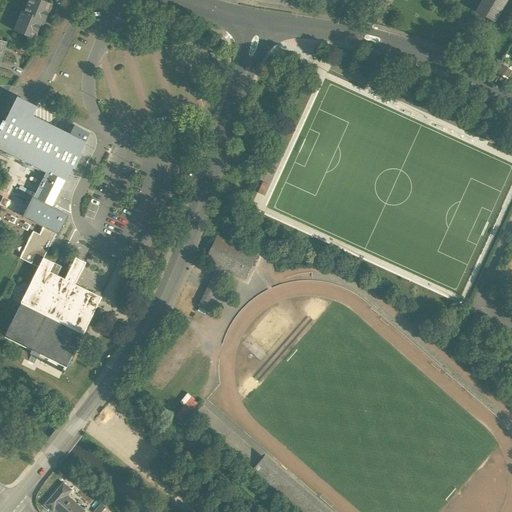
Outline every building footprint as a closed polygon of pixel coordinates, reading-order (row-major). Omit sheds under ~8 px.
[(29,0),(25,12),(22,11),(14,31),(35,40),(43,21),(45,22),(52,5),(44,1),(44,0),(29,0)] [(368,11),(350,0),(348,0),(344,7),(364,19),(368,11)] [(482,0),(475,11),(494,22),(507,0),(482,0)] [(17,98),(5,122),(3,121),(0,127),(0,128),(2,129),(0,132),(0,150),(3,152),(5,150),(51,173),(38,200),(33,198),(24,217),(43,226),(55,232),(56,232),(58,233),(67,215),(51,207),(65,180),(67,181),(86,143),(70,135),(70,136),(23,113),(28,103),(17,98)] [(2,197),(4,209),(15,207),(13,196),(2,197)] [(39,235),(33,232),(21,258),(39,267),(44,258),(55,232),(43,226),(39,235)] [(257,255),(218,236),(205,261),(218,267),(225,270),(245,280),(257,255)] [(54,263),(44,258),(39,267),(3,338),(64,368),(62,373),(63,373),(97,307),(87,302),(92,293),(49,272),(54,263)] [(209,285),(199,306),(205,309),(215,289),(225,270),(218,267),(209,285)] [(191,396),(176,415),(184,422),(200,403),(191,396)] [(329,511),(266,456),(254,470),(301,511),(329,511)] [(84,511),(67,496),(71,490),(64,484),(45,506),(53,511),(54,510),(56,511),(84,511),(85,511),(84,511)]
